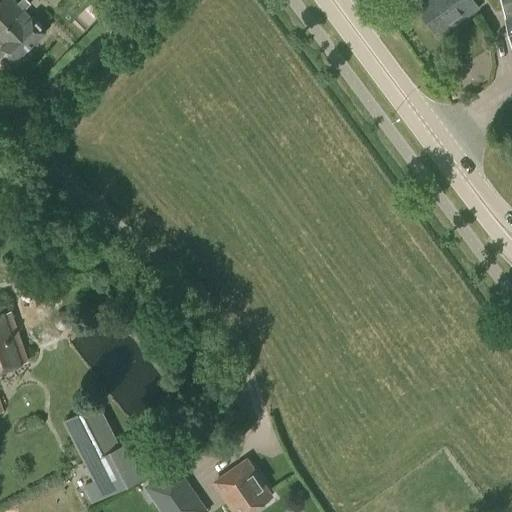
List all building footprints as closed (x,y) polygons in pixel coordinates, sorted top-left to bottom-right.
[(22,0),(18,4),(14,0),(4,0),(0,4),(0,58),(6,53),(15,62),(46,31),(32,16),(31,17),(24,9),(29,4),(25,0),(22,0)] [(438,37),(479,8),(473,0),(420,0),(415,4),(438,37)] [(511,0),(500,0),(506,18),(503,18),(511,48),(511,0)] [(0,370),(27,361),(10,311),(0,314),(0,370)] [(155,470),(147,454),(137,434),(118,444),(98,403),(64,420),(95,481),(84,486),(92,502),(155,470)] [(236,511),(247,511),(271,496),(246,460),(215,481),(236,511)] [(178,465),(144,488),(161,511),(179,511),(201,498),(178,465)]
